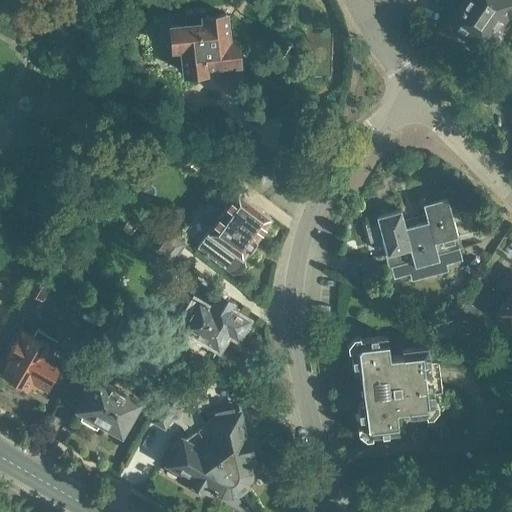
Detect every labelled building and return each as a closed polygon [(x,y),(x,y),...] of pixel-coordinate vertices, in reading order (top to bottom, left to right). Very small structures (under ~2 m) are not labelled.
[(0,0),(0,161),(5,160),(9,162),(62,69),(0,32),(0,24),(14,0),(0,0)] [(504,18),(511,5),(511,0),(452,0),(449,5),(457,10),(449,20),(450,25),(469,38),(469,39),(469,40),(469,42),(470,43),(471,44),(472,45),(473,45),(475,46),(477,46),(478,46),(480,46),(483,48),(486,44),(492,48),(496,47),(503,39),(502,35),(496,30),(497,28),(503,17),(504,18)] [(172,25),(171,25),(173,42),(173,48),(184,47),(186,72),(186,73),(193,72),(206,70),(209,70),(209,65),(238,62),(241,62),(239,48),(238,35),(229,36),(228,31),(227,17),(226,14),(224,14),(212,15),(210,16),(206,16),(205,10),(186,12),(187,24),(172,25)] [(177,107),(193,119),(200,110),(185,98),(177,107)] [(151,119),(133,143),(148,155),(167,132),(151,119)] [(185,161),(196,146),(176,131),(165,146),(185,161)] [(227,205),(197,247),(233,273),(241,271),(246,265),(245,256),(243,255),(249,247),(253,242),(253,241),(270,217),(237,192),(236,192),(228,186),(219,200),(227,205)] [(422,205),(426,222),(435,255),(458,249),(461,248),(458,236),(456,236),(452,222),(464,219),(459,204),(448,207),(446,198),(422,205)] [(387,268),(390,268),(411,262),(403,228),(404,228),(400,211),(375,218),(376,222),(364,225),(369,243),(381,240),(386,256),(384,256),(387,268)] [(435,255),(426,222),(404,228),(403,228),(411,262),(390,268),(393,279),(410,275),(412,280),(446,271),(444,266),(461,261),(458,249),(435,255)] [(169,263),(185,243),(164,227),(148,247),(169,263)] [(493,294),(496,297),(504,303),(497,312),(511,323),(511,270),(500,285),(500,286),(493,294)] [(53,282),(39,273),(30,291),(43,299),(53,282)] [(181,289),(166,315),(180,324),(180,325),(182,326),(184,332),(191,336),(197,335),(218,348),(220,345),(221,345),(222,344),(224,344),(225,343),(226,342),(227,341),(227,339),(228,338),(228,337),(228,335),(228,334),(228,332),(228,331),(237,336),(249,317),(229,306),(232,302),(219,294),(217,293),(205,285),(197,281),(189,294),(181,289)] [(449,301),(435,323),(445,330),(459,308),(449,301)] [(480,313),(464,303),(445,330),(462,341),(480,313)] [(112,312),(99,335),(116,344),(125,329),(123,328),(127,321),(112,312)] [(47,388),(77,336),(62,327),(56,338),(38,328),(34,334),(23,328),(16,340),(10,349),(11,350),(4,361),(7,363),(1,374),(27,388),(32,379),(47,388)] [(354,373),(361,372),(364,402),(357,403),(360,426),(370,425),(371,435),(398,431),(396,411),(409,409),(410,416),(426,414),(425,404),(435,403),(434,394),(443,393),(439,362),(430,363),(428,344),(401,348),(402,354),(389,356),(387,335),(359,338),(361,348),(351,349),(354,373)] [(134,355),(116,344),(96,377),(83,400),(78,408),(84,412),(80,419),(97,428),(101,421),(121,433),(139,401),(115,388),(134,355)] [(169,391),(179,404),(183,409),(207,404),(202,383),(169,391)] [(179,404),(169,391),(152,420),(165,428),(179,404)] [(191,412),(185,416),(243,490),(245,488),(247,486),(249,484),(250,482),(251,479),(252,477),(253,474),(253,472),(253,469),(253,466),(252,463),(257,462),(255,453),(256,453),(256,451),(259,448),(257,439),(253,438),(252,437),(251,437),(249,428),(244,429),(241,414),(229,417),(226,407),(208,411),(210,419),(206,423),(198,412),(193,415),(191,412)] [(243,490),(185,416),(183,417),(186,421),(182,424),(189,434),(184,438),(178,434),(162,461),(184,474),(181,478),(190,483),(190,488),(197,493),(202,490),(211,495),(213,490),(216,492),(219,493),(221,494),(224,494),(227,495),(230,495),(233,494),(235,494),(238,493),(240,492),(243,490)]
